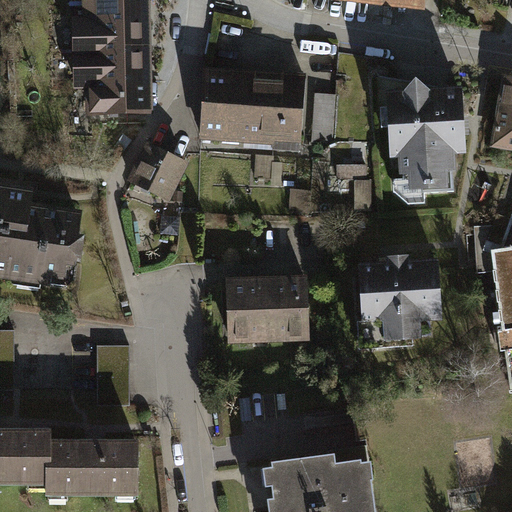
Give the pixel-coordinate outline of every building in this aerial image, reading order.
[(85,0),(86,13),(147,12),(146,0),(85,0)] [(326,0),(326,5),(423,18),(425,0),(326,0)] [(149,46),(147,12),(86,13),(75,13),(75,47),(149,46)] [(75,84),(87,84),(150,82),(149,46),(75,47),(75,84)] [(207,78),(204,140),(293,144),(296,83),(207,78)] [(511,79),(509,79),(497,151),(511,153),(511,79)] [(150,110),(150,82),(87,84),(88,112),(150,110)] [(472,94),(391,99),(395,157),(408,156),(410,184),(399,185),(400,194),(419,209),(438,208),(437,197),(459,196),(457,153),(476,152),(472,94)] [(138,188),(176,207),(195,167),(157,148),(138,188)] [(374,169),(343,168),(342,206),(372,207),(374,169)] [(94,215),(51,209),(53,197),(0,190),(0,279),(82,292),(86,265),(99,266),(101,244),(90,243),(94,215)] [(511,228),(500,256),(511,344),(511,228)] [(388,313),(389,332),(422,331),(421,312),(443,312),(442,259),(362,261),(363,314),(388,313)] [(226,289),(228,343),(308,341),(306,287),(226,289)] [(0,335),(0,394),(19,395),(20,336),(0,335)] [(98,350),(97,409),(131,410),(133,351),(98,350)] [(105,443),(56,442),(56,436),(9,436),(0,435),(0,488),(49,488),(49,501),(145,501),(145,443),(105,443)] [(272,496),(268,497),(270,511),(373,511),(370,480),(371,479),(369,461),(359,463),(358,458),(333,461),(332,452),(272,460),(272,466),(264,467),(266,483),(270,483),(272,496)]
